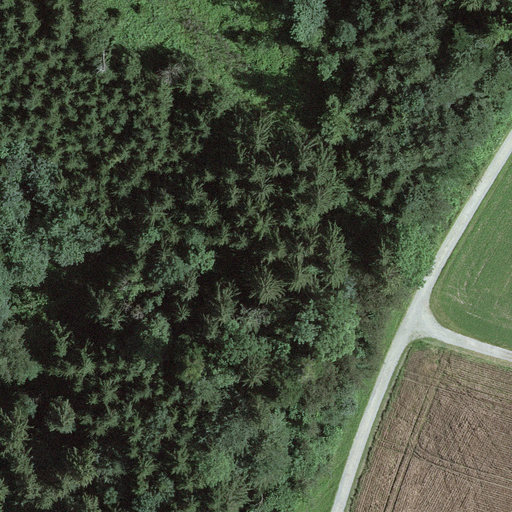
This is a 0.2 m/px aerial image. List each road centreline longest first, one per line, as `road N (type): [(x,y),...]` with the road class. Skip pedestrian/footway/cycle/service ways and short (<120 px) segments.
road 1 (track): [(336,511),(412,316)]
road 2 (track): [(412,316),(511,140)]
